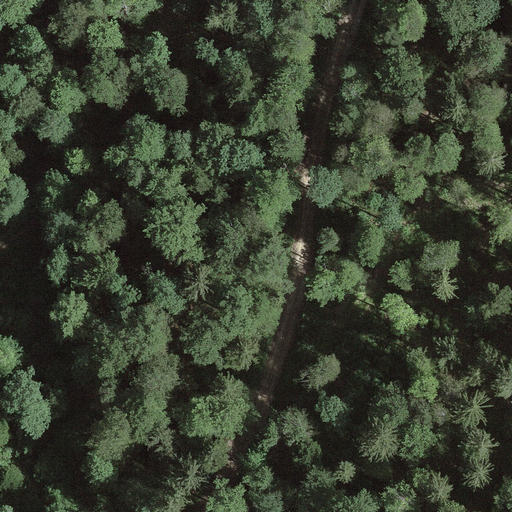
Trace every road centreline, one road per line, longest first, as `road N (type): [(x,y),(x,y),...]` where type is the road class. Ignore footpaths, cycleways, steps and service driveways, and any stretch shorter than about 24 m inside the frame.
road 1 (track): [(208,511),(264,402),(302,266),(322,105),(357,0)]
road 2 (track): [(264,402),(433,227),(511,183)]
